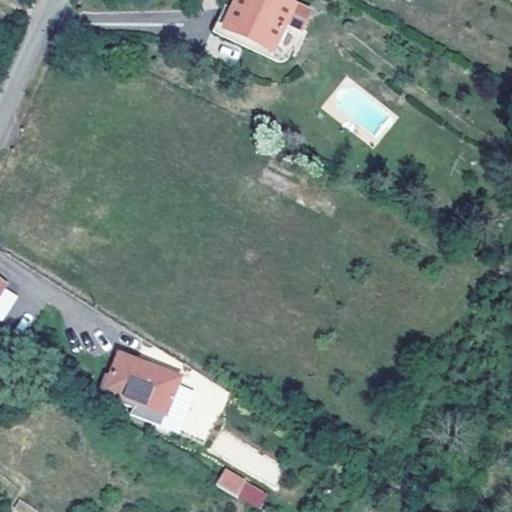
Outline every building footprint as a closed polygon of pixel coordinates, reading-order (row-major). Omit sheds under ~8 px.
[(228,0),(211,39),(270,66),(274,68),(280,67),(284,66),(288,63),(301,34),(285,27),(273,55),(224,33),(238,0),(228,0)] [(309,16),(274,0),(238,0),(224,33),(273,55),(285,27),(301,34),(309,16)] [(0,275),(0,305),(12,282),(0,275)] [(111,380),(105,396),(165,420),(179,381),(119,358),(111,380)] [(30,369),(20,363),(11,378),(20,383),(30,369)] [(96,393),(105,396),(111,380),(102,376),(96,393)] [(261,508),(269,490),(222,470),(214,488),(261,508)]
